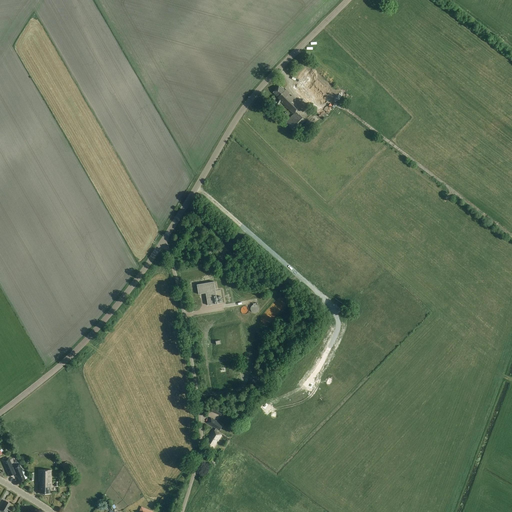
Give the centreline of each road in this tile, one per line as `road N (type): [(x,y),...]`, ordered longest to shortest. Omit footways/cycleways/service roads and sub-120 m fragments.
road 1 (tertiary): [(163,241),(251,97),(348,0)]
road 2 (unclassified): [(182,511),(200,429),(163,241)]
road 3 (tertiary): [(0,414),(112,312),(163,241)]
